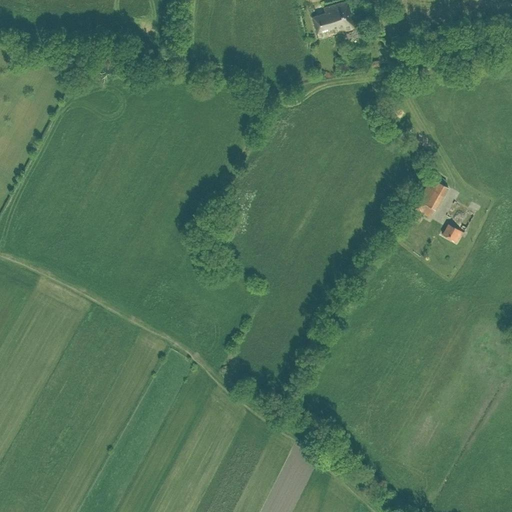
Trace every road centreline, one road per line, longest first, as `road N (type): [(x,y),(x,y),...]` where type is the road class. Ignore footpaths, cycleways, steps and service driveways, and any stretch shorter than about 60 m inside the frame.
road 1 (track): [(0,254),(138,322),(262,417)]
road 2 (track): [(370,0),(383,17),(403,93),(453,187)]
